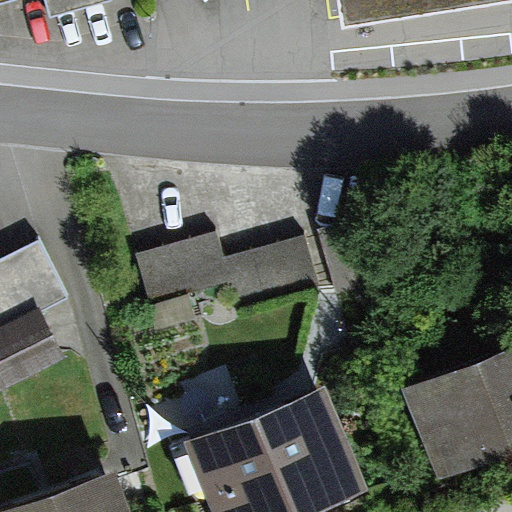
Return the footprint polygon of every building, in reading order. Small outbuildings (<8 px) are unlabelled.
[(47,0),(52,16),(107,0),(47,0)] [(327,0),(330,16),(426,0),(327,0)] [(204,233),(132,257),(156,328),(186,318),(178,294),(229,277),(238,305),(315,280),(301,237),(215,265),(204,233)] [(41,241),(0,260),(0,379),(59,350),(40,312),(69,298),(41,241)] [(511,339),(403,382),(435,465),(511,435),(511,339)] [(308,387),(179,442),(208,511),(281,511),(349,483),(308,387)] [(126,511),(114,474),(1,511),(126,511)]
